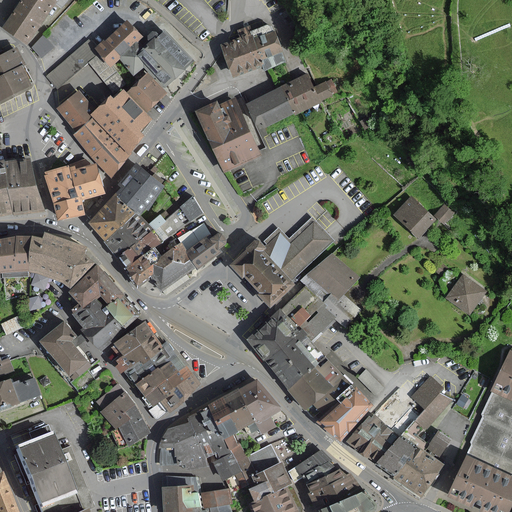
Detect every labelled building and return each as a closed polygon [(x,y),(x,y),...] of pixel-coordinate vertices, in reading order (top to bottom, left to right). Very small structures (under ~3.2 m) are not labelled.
[(23,0),(4,25),(28,43),(56,2),(61,6),(66,0),(23,0)] [(124,59),(137,73),(148,63),(140,53),(144,49),(142,46),(139,43),(145,37),(130,20),(98,49),(115,67),(124,59)] [(244,37),(223,45),(235,76),(264,64),(266,68),(286,60),(271,23),(254,30),(252,26),(241,30),(244,37)] [(144,49),(140,53),(148,63),(168,85),(196,60),(164,26),(158,32),(153,27),(147,33),(151,37),(142,46),(144,49)] [(54,46),(46,36),(33,47),(42,57),(54,46)] [(128,81),(115,67),(98,49),(90,39),(48,77),(59,88),(88,61),(116,92),(128,81)] [(0,55),(0,100),(34,84),(32,81),(24,65),(22,60),(25,58),(19,46),(0,55)] [(169,93),(150,72),(130,90),(148,111),(169,93)] [(309,74),(283,86),(296,113),(337,92),(331,79),(315,87),(309,74)] [(296,113),(283,86),(248,103),(259,124),(265,121),(267,127),(296,113)] [(94,112),(97,115),(131,153),(148,133),(144,128),(155,118),(148,111),(130,90),(127,88),(117,97),(114,94),(97,109),(94,112)] [(97,115),(94,112),(97,109),(80,90),(59,109),(79,131),(97,115)] [(219,101),(197,111),(225,171),(261,154),(236,99),(221,106),(219,101)] [(131,153),(97,115),(79,131),(75,134),(113,176),(131,153)] [(375,123),(370,116),(362,121),(366,128),(375,123)] [(31,158),(0,162),(0,215),(14,212),(15,212),(16,214),(46,210),(31,158)] [(120,182),(124,186),(116,194),(135,212),(139,216),(146,208),(147,209),(166,189),(139,163),(120,182)] [(68,166),(46,172),(54,203),(59,219),(84,212),(81,200),(103,194),(95,165),(76,170),(75,164),(68,166)] [(109,239),(135,212),(116,194),(90,221),(99,229),(109,239)] [(411,197),(395,215),(420,237),(436,220),(411,197)] [(120,257),(129,266),(156,245),(203,209),(194,198),(162,217),(120,257)] [(454,213),(445,205),(436,215),(445,223),(454,213)] [(106,242),(120,257),(162,217),(159,214),(149,225),(139,216),(135,212),(109,239),(106,242)] [(271,306),(297,283),(293,279),(335,240),(314,218),(291,240),(280,228),(271,236),(261,246),(257,242),(232,265),(242,276),(245,274),(261,292),(259,293),(271,306)] [(203,222),(180,240),(182,242),(188,250),(211,232),(203,222)] [(211,232),(188,250),(198,268),(199,269),(224,249),(223,248),(228,244),(223,238),(220,233),(215,237),(211,232)] [(19,235),(0,238),(0,254),(3,271),(19,270),(19,235)] [(30,270),(32,236),(19,235),(19,270),(30,270)] [(44,239),(32,236),(30,270),(32,270),(40,272),(41,272),(51,276),(65,281),(71,287),(95,262),(83,254),(85,250),(44,236),(44,239)] [(156,279),(166,293),(198,268),(188,250),(182,242),(164,256),(152,266),(157,272),(153,275),(156,279)] [(157,272),(152,266),(164,256),(156,245),(129,266),(126,268),(132,275),(139,285),(142,284),(153,275),(157,272)] [(333,294),(338,299),(345,293),(359,281),(333,253),(304,279),(309,285),(325,302),(326,301),(327,299),(333,294)] [(83,305),(85,307),(95,299),(96,297),(98,299),(102,295),(110,304),(111,303),(117,298),(122,294),(98,265),(70,291),(83,305)] [(485,291),(464,275),(447,297),(469,313),(485,291)] [(313,328),(308,324),(327,306),(328,306),(325,302),(309,285),(287,305),(281,310),(300,331),(303,329),(307,333),(313,328)] [(325,302),(328,306),(327,306),(338,318),(337,318),(345,326),(362,311),(345,293),(338,299),(333,294),(327,299),(326,301),(325,302)] [(140,315),(126,299),(122,294),(117,298),(111,303),(110,304),(107,307),(111,311),(125,327),(140,315)] [(82,329),(100,349),(125,327),(111,311),(108,314),(104,310),(95,299),(85,307),(83,305),(73,313),(85,327),(82,329)] [(337,318),(338,318),(327,306),(308,324),(313,328),(307,333),(313,340),(337,318)] [(254,335),(247,341),(267,362),(296,335),(300,331),(281,310),(254,335)] [(22,325),(17,314),(2,320),(7,332),(22,325)] [(146,321),(116,344),(125,356),(155,334),(149,326),(146,321)] [(41,341),(71,376),(71,375),(74,379),(91,365),(87,361),(88,361),(72,341),(76,337),(64,322),(63,323),(41,341)] [(296,344),(300,340),(307,333),(303,329),(300,331),(296,335),(267,362),(271,366),(291,389),(315,366),(316,366),(296,344)] [(311,342),(313,340),(307,333),(300,340),(296,344),(316,366),(319,363),(325,358),(311,342)] [(117,362),(125,373),(127,371),(141,360),(144,364),(165,347),(164,345),(161,341),(155,334),(125,356),(117,362)] [(141,360),(127,371),(139,386),(178,356),(174,351),(167,342),(164,345),(165,347),(144,364),(141,360)] [(511,351),(511,352),(493,391),(511,400),(511,351)] [(139,386),(147,397),(159,387),(186,367),(180,360),(178,356),(139,386)] [(0,358),(0,375),(13,371),(9,359),(1,362),(0,358)] [(322,366),(319,363),(316,366),(315,366),(334,386),(337,383),(336,382),(345,374),(331,359),(322,366)] [(186,367),(159,387),(166,397),(194,376),(189,369),(187,366),(186,367)] [(334,386),(315,366),(291,389),(293,391),(304,403),(309,409),(315,404),(334,386)] [(358,378),(376,395),(384,387),(366,370),(358,378)] [(334,386),(315,404),(321,410),(326,416),(343,400),(339,397),(353,384),(351,381),(345,374),(336,382),(337,383),(334,386)] [(196,379),(194,376),(166,397),(162,400),(169,409),(194,390),(199,386),(201,385),(196,379)] [(430,377),(413,398),(426,407),(439,392),(442,388),(430,377)] [(22,379),(12,383),(19,403),(41,395),(35,378),(23,382),(22,379)] [(0,409),(19,403),(12,383),(10,379),(0,382),(0,409)] [(241,389),(257,421),(260,428),(262,432),(275,425),(270,415),(280,409),(256,381),(241,389)] [(96,402),(102,411),(116,429),(119,428),(133,416),(129,411),(137,404),(126,391),(119,383),(96,402)] [(356,423),(374,405),(356,387),(353,384),(339,397),(343,400),(326,416),(321,421),(339,440),(356,423)] [(162,400),(166,397),(159,387),(147,397),(146,398),(153,407),(162,400)] [(252,432),(260,428),(257,421),(241,389),(228,396),(244,428),(249,425),(252,432)] [(375,416),(402,437),(415,421),(419,415),(426,407),(413,398),(411,401),(397,390),(375,416)] [(485,415),(470,455),(511,473),(511,400),(493,391),(482,414),(485,415)] [(439,392),(426,407),(419,415),(415,421),(425,428),(427,430),(451,399),(439,392)] [(468,398),(461,394),(457,403),(463,406),(468,398)] [(225,437),(234,433),(244,428),(228,396),(209,405),(222,430),(225,437)] [(113,431),(123,448),(129,445),(152,433),(137,404),(129,411),(133,416),(119,428),(116,429),(113,431)] [(321,410),(315,404),(309,409),(307,410),(313,417),(321,410)] [(200,410),(212,435),(222,430),(209,405),(200,410)] [(233,453),(225,437),(222,430),(212,435),(200,410),(188,416),(190,422),(207,458),(218,453),(221,459),(233,453)] [(381,463),(402,437),(375,416),(371,420),(369,418),(350,442),(362,451),(361,453),(369,459),(372,456),(381,463)] [(402,437),(418,447),(424,451),(428,447),(430,444),(419,435),(425,428),(415,421),(402,437)] [(208,466),(207,458),(190,422),(171,428),(163,438),(161,448),(161,452),(160,465),(177,466),(177,464),(184,465),(185,469),(208,466)] [(440,431),(439,433),(430,444),(428,447),(439,456),(452,439),(440,431)] [(53,432),(16,445),(40,508),(41,511),(84,511),(86,511),(94,508),(86,488),(85,484),(71,447),(60,451),(53,432)] [(237,461),(246,457),(234,433),(225,437),(233,453),(237,461)] [(396,475),(418,447),(402,437),(381,463),(384,465),(396,475)] [(263,500),(275,494),(286,488),(292,486),(280,463),(271,445),(248,456),(246,457),(237,461),(242,471),(248,482),(253,480),(256,486),(249,489),(256,503),(263,500)] [(443,467),(424,451),(418,447),(396,475),(423,496),(429,486),(443,467)] [(301,477),(304,475),(309,485),(325,476),(333,472),(339,469),(329,461),(332,460),(328,457),(322,452),(295,466),(289,470),(294,480),(301,477)] [(232,490),(241,486),(248,482),(242,471),(237,461),(233,453),(221,459),(214,462),(223,480),(226,479),(232,490)] [(491,511),(510,511),(511,508),(511,473),(470,455),(451,495),(475,506),(477,501),(481,503),(484,504),(482,508),(491,511)] [(325,476),(309,485),(313,493),(344,477),(340,470),(339,469),(333,472),(325,476)] [(0,511),(17,511),(3,472),(0,473),(0,511)] [(323,511),(330,507),(355,495),(360,492),(364,490),(353,477),(351,474),(344,477),(313,493),(323,511)] [(210,508),(207,509),(204,509),(203,507),(200,495),(200,492),(199,491),(196,477),(167,476),(168,487),(163,487),(165,511),(230,511),(228,504),(216,506),(210,508)] [(232,503),(229,488),(200,495),(203,507),(204,509),(207,509),(210,508),(216,506),(228,504),(232,503)] [(286,488),(275,494),(263,500),(256,503),(253,505),(256,511),(297,511),(288,494),(286,488)] [(355,495),(330,507),(323,511),(367,511),(374,509),(364,490),(360,492),(355,495)]
